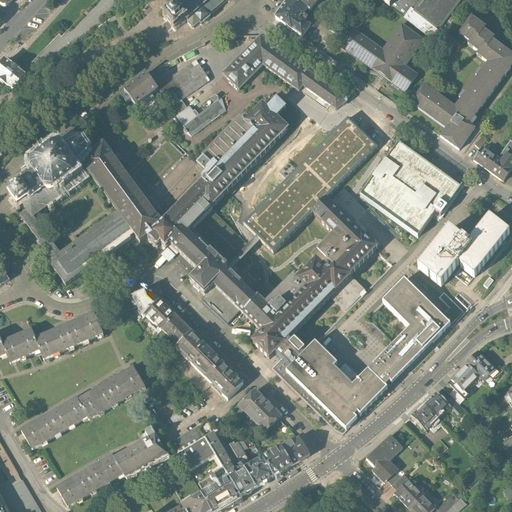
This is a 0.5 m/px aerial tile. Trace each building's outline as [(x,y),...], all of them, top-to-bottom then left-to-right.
[(168,17),(163,21),(174,34),(175,34),(176,34),(187,25),(192,31),(193,31),(194,31),(200,27),(201,27),(201,28),(202,28),(202,27),(202,28),(210,21),(210,20),(210,19),(210,18),(227,4),(228,5),(228,4),(228,5),(229,5),(229,4),(230,5),(235,0),(171,0),(169,2),(170,3),(169,3),(169,4),(175,11),(172,13),(171,12),(167,16),(168,17)] [(290,0),(289,1),(300,6),(307,11),(310,13),(320,0),(290,0)] [(418,0),(405,17),(437,40),(467,0),(418,0)] [(300,6),(289,1),(275,21),(295,34),(302,40),(310,29),(300,22),(307,11),(300,6)] [(485,29),(471,18),(459,35),(470,43),(468,45),(478,53),(476,55),(488,63),(454,109),(424,87),(411,104),(446,130),(440,138),(459,152),(475,130),(471,127),(473,126),(477,120),(474,118),(504,76),(505,77),(510,70),(509,69),(511,65),(511,55),(492,41),(494,38),(484,31),(485,29)] [(317,50),(326,57),(341,35),(333,28),(317,50)] [(353,32),(342,48),(372,69),(382,77),(392,84),(405,93),(416,77),(403,68),(422,42),(402,28),(383,54),(353,32)] [(55,49),(61,42),(56,37),(50,44),(55,49)] [(296,65),(261,40),(253,48),(224,78),(239,93),(249,83),(255,77),(262,70),(263,68),(299,94),(303,88),(336,112),(346,104),(347,103),(347,102),(346,101),(345,100),(311,76),(296,65)] [(21,70),(5,58),(0,63),(0,77),(13,88),(25,73),(21,70)] [(158,90),(185,129),(197,120),(189,110),(187,111),(181,103),(210,84),(196,64),(168,83),(159,70),(148,75),(146,77),(157,90),(158,90)] [(140,82),(135,85),(159,115),(165,111),(158,102),(154,101),(152,98),(159,93),(157,90),(146,77),(140,82)] [(125,94),(137,109),(144,105),(146,107),(146,111),(152,120),(159,115),(135,85),(131,88),(125,94)] [(184,134),(191,139),(226,113),(222,100),(215,97),(213,100),(216,105),(197,120),(185,129),(184,134)] [(337,366),(316,346),(308,354),(293,339),(330,298),(352,278),(378,248),(328,200),(312,216),(335,237),(324,249),(313,260),(315,263),(297,282),(294,278),(292,280),(289,283),(289,284),(276,297),(274,299),(273,299),(266,307),(264,305),(263,306),(258,301),(257,302),(241,286),(242,285),(241,285),(243,282),(235,274),(232,272),(227,269),(229,267),(213,252),(216,250),(194,230),(213,211),(228,194),(288,131),(276,119),(285,110),(277,102),(268,111),(263,106),(245,126),(240,121),(203,160),(204,161),(201,165),(198,168),(188,159),(187,160),(167,142),(132,178),(149,200),(147,201),(157,211),(154,214),(163,227),(147,238),(149,239),(148,240),(157,249),(161,245),(166,250),(170,245),(174,249),(178,253),(198,273),(189,282),(197,290),(205,298),(214,288),(240,313),(263,335),(253,344),(269,360),(275,355),(281,361),(291,370),(286,375),(346,433),(357,422),(355,419),(356,418),(358,416),(359,417),(360,419),(387,390),(385,388),(369,373),(353,389),(344,380),(334,370),(337,366)] [(347,121),(244,226),(256,238),(261,243),(274,255),(275,254),(298,230),(312,216),(328,200),(377,149),(347,121)] [(486,142),(482,138),(475,146),(479,149),(486,142)] [(17,206),(18,208),(29,200),(31,203),(46,192),(47,194),(48,194),(48,195),(49,195),(50,195),(51,196),(51,195),(52,195),(53,195),(75,178),(76,177),(77,176),(77,175),(77,174),(77,172),(76,172),(75,170),(84,163),(85,162),(86,161),(86,160),(87,159),(87,158),(88,157),(88,156),(89,154),(88,153),(88,152),(87,152),(87,151),(86,150),(86,149),(86,148),(85,148),(84,147),(84,146),(83,146),(82,145),(83,144),(82,144),(81,143),(80,143),(79,143),(78,143),(76,142),(76,144),(75,144),(73,144),(71,144),(70,145),(69,146),(68,145),(66,147),(66,148),(62,152),(61,151),(60,150),(59,149),(59,148),(58,148),(57,148),(57,147),(56,147),(56,148),(55,148),(54,149),(53,149),(53,150),(52,150),(51,149),(46,153),(47,154),(39,160),(38,159),(33,163),(34,164),(33,164),(34,165),(33,165),(32,165),(32,166),(31,166),(31,167),(30,167),(30,168),(30,169),(30,170),(31,170),(31,171),(31,172),(32,172),(32,173),(32,174),(27,177),(27,176),(24,178),(25,179),(20,183),(19,182),(17,184),(17,185),(18,186),(19,186),(20,187),(19,188),(11,194),(9,195),(11,197),(10,198),(16,206),(17,206)] [(511,143),(510,142),(498,159),(501,162),(506,155),(511,159),(511,143)] [(437,172),(398,145),(368,187),(360,198),(418,239),(435,215),(432,212),(439,203),(447,209),(454,199),(461,189),(437,172)] [(75,170),(76,172),(78,174),(86,169),(93,164),(98,171),(114,159),(104,146),(88,157),(87,158),(87,159),(86,160),(86,161),(85,162),(84,163),(75,170)] [(483,149),(473,162),(488,172),(498,159),(483,149)] [(498,159),(488,172),(503,183),(511,170),(511,169),(511,168),(511,159),(506,155),(501,162),(498,159)] [(119,214),(136,236),(135,237),(140,243),(147,238),(163,227),(154,214),(118,165),(122,162),(120,159),(118,156),(117,156),(114,159),(98,171),(93,164),(86,169),(91,175),(90,176),(91,178),(118,215),(119,214)] [(78,174),(76,172),(77,172),(77,174),(77,175),(77,176),(76,177),(75,178),(53,195),(52,195),(58,202),(91,178),(90,176),(91,175),(86,169),(78,174)] [(33,221),(34,220),(58,202),(52,195),(51,195),(51,196),(50,195),(49,195),(48,195),(48,194),(47,194),(46,192),(31,203),(29,200),(18,208),(20,210),(24,208),(27,213),(33,221)] [(447,209),(439,203),(432,212),(435,215),(440,218),(446,210),(447,209)] [(232,272),(235,274),(252,256),(244,248),(246,244),(213,211),(194,230),(216,250),(213,252),(229,267),(227,269),(232,272)] [(53,262),(61,256),(34,220),(33,221),(27,213),(21,218),(53,262)] [(50,265),(66,287),(131,240),(135,237),(136,236),(119,214),(118,215),(61,256),(53,262),(50,265)] [(502,243),(509,235),(489,219),(468,245),(462,241),(461,241),(449,232),(418,270),(428,278),(441,288),(458,266),(474,279),(481,271),(502,243)] [(174,249),(170,245),(166,250),(161,255),(169,263),(178,253),(174,249)] [(7,276),(0,279),(0,286),(10,282),(7,276)] [(352,278),(330,298),(346,314),(367,293),(352,278)] [(385,357),(369,373),(385,388),(390,384),(392,386),(403,375),(450,327),(431,307),(407,284),(405,282),(384,304),(411,331),(385,357)] [(142,319),(145,317),(160,301),(153,293),(146,293),(141,288),(131,295),(142,319)] [(240,313),(214,288),(205,298),(201,302),(227,326),(240,313)] [(145,317),(161,332),(175,315),(160,301),(145,317)] [(50,334),(36,340),(35,340),(40,352),(44,360),(54,356),(66,351),(81,344),(93,339),(103,335),(94,315),(79,322),(50,334)] [(178,348),(192,333),(175,315),(161,332),(178,348)] [(18,337),(2,344),(6,355),(10,364),(18,361),(33,355),(40,352),(35,340),(36,340),(32,331),(18,337)] [(176,350),(206,381),(223,363),(192,333),(178,348),(176,350)] [(494,368),(475,352),(464,365),(477,376),(483,381),(488,376),(494,368)] [(291,370),(281,361),(276,366),(271,371),(285,385),(291,390),(323,421),(335,433),(343,437),(346,433),(286,375),(291,370)] [(223,363),(206,381),(227,401),(245,384),(223,363)] [(457,385),(464,391),(477,376),(464,365),(451,380),(457,385)] [(494,368),(488,376),(493,380),(501,370),(496,366),(494,368)] [(91,392),(78,400),(89,418),(91,420),(146,389),(134,368),(120,376),(91,392)] [(457,385),(451,392),(458,398),(464,391),(457,385)] [(244,415),(265,436),(279,421),(283,417),(256,390),(235,411),(241,417),(244,415)] [(436,394),(425,404),(440,420),(451,409),(436,394)] [(35,421),(21,429),(32,449),(89,418),(78,400),(77,397),(59,407),(35,421)] [(425,404),(411,417),(424,431),(428,428),(430,430),(440,420),(425,404)] [(449,423),(446,428),(451,437),(457,430),(449,423)] [(171,445),(179,457),(206,441),(198,428),(171,445)] [(149,440),(115,459),(125,477),(126,480),(168,456),(152,429),(145,433),(147,436),(149,440)] [(214,435),(206,441),(216,458),(224,472),(241,500),(249,495),(256,491),(242,467),(235,472),(214,435)] [(387,483),(395,475),(397,473),(388,464),(403,449),(391,437),(367,461),(376,471),(372,476),(383,487),(387,483)] [(283,448),(264,460),(275,480),(294,468),(310,459),(300,440),(283,450),(283,448)] [(511,440),(503,445),(509,456),(511,454),(511,440)] [(206,441),(179,457),(188,474),(216,458),(206,441)] [(438,449),(447,458),(454,450),(446,441),(438,449)] [(0,466),(9,481),(18,476),(18,475),(0,444),(0,466)] [(240,445),(230,447),(242,467),(256,491),(266,485),(275,480),(264,460),(252,467),(240,445)] [(72,480),(57,488),(68,509),(125,477),(115,459),(113,456),(96,466),(72,480)] [(203,496),(212,511),(220,511),(236,503),(241,500),(224,472),(215,478),(216,480),(199,489),(203,496)] [(387,483),(392,488),(393,487),(400,480),(395,475),(387,483)] [(39,511),(21,481),(18,476),(9,481),(27,511),(39,511)] [(400,493),(410,483),(403,477),(400,480),(393,487),(400,493)] [(8,480),(0,484),(0,498),(7,511),(27,511),(9,481),(8,481),(8,480)] [(410,511),(423,497),(410,483),(400,493),(396,497),(410,511)] [(438,511),(447,511),(459,502),(452,494),(442,503),(445,506),(438,511)] [(182,508),(184,511),(212,511),(203,496),(182,508)] [(433,511),(436,510),(423,497),(410,511),(411,511),(433,511)]
